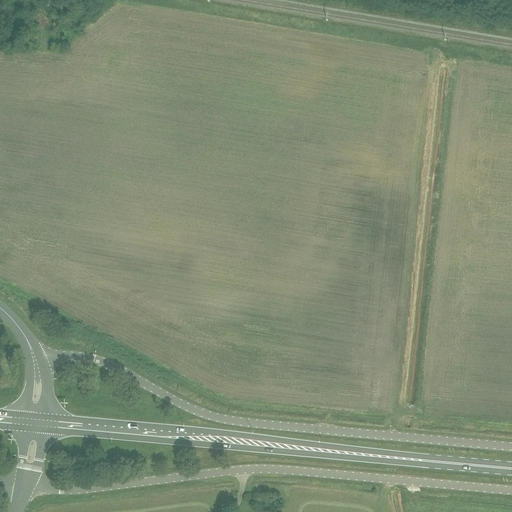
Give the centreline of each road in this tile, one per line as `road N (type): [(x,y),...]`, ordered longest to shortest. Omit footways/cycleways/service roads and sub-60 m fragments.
road 1 (unclassified): [(511,490),(259,469),(70,492),(23,487)]
road 2 (unclassified): [(511,448),(231,421),(98,361),(37,357)]
road 3 (primary): [(511,468),(34,423)]
